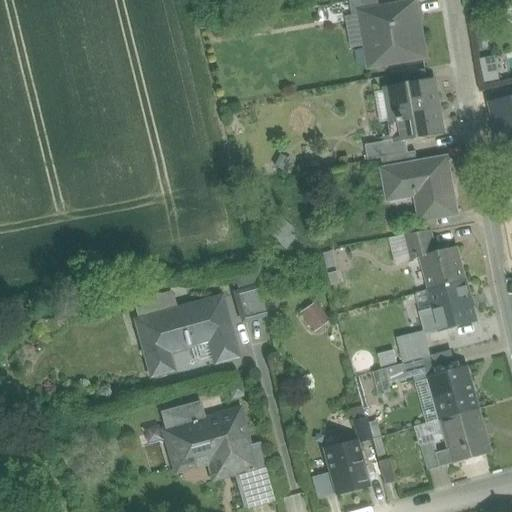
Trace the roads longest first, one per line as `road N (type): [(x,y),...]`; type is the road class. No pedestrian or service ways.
road 1 (residential): [(449,0),(511,336)]
road 2 (residential): [(511,486),(391,507)]
